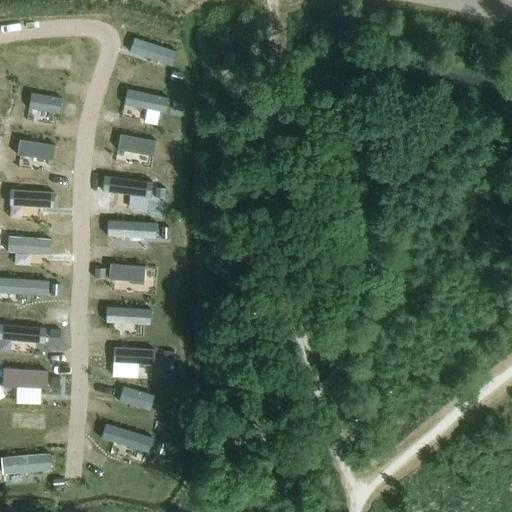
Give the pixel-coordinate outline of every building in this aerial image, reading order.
[(135,38),(131,52),(173,66),(178,51),(135,38)] [(77,64),(75,48),(26,55),(28,70),(77,64)] [(173,72),(171,80),(181,83),(184,75),(173,72)] [(129,89),(125,105),(167,114),(170,98),(129,89)] [(32,93),(29,109),(61,114),(64,98),(32,93)] [(175,101),(173,109),(183,112),(185,103),(175,101)] [(121,134),(119,150),(154,156),(157,141),(121,134)] [(73,160),(75,146),(63,144),(61,158),(73,160)] [(105,176),(103,192),(152,198),(154,182),(105,176)] [(157,188),(156,198),(166,199),(167,189),(157,188)] [(11,190),(11,206),(55,208),(56,193),(11,190)] [(109,220),(108,236),(157,239),(158,223),(109,220)] [(162,228),(162,238),(171,238),(171,228),(162,228)] [(9,236),(8,252),(52,255),(53,239),(9,236)] [(111,264),(110,279),(145,282),(146,266),(111,264)] [(96,268),(95,278),(106,279),(107,269),(96,268)] [(0,277),(0,293),(49,296),(50,281),(0,277)] [(53,284),(52,295),(61,296),(62,284),(53,284)] [(108,307),(107,323),(151,325),(152,309),(108,307)] [(0,324),(0,340),(46,343),(47,328),(0,324)] [(115,347),(114,363),(155,365),(156,350),(115,347)] [(164,350),(163,360),(175,360),(176,351),(164,350)] [(4,369),(3,387),(48,389),(49,371),(4,369)] [(52,376),(52,388),(60,388),(61,376),(52,376)] [(124,386),(120,402),(151,411),(155,396),(124,386)] [(0,414),(0,429),(46,433),(47,417),(0,414)] [(106,423),(102,439),(149,453),(154,438),(106,423)] [(160,441),(157,453),(165,455),(169,444),(160,441)] [(51,454),(2,458),(4,475),(53,471),(51,454)] [(65,477),(53,479),(54,489),(66,488),(65,477)]
